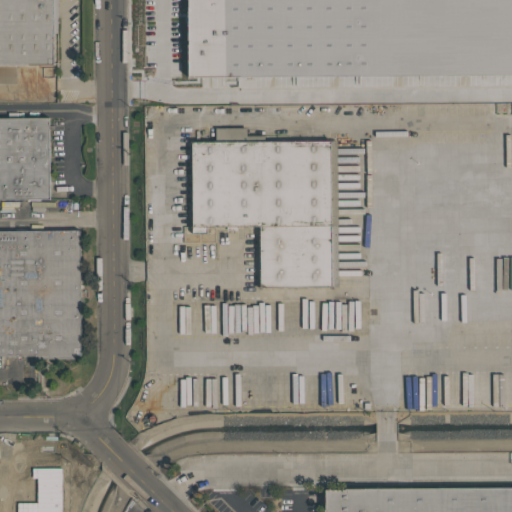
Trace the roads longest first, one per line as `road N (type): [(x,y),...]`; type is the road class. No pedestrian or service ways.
road 1 (tertiary): [(111,0),(113,378),(78,418)]
road 2 (tertiary): [(78,418),(174,511)]
